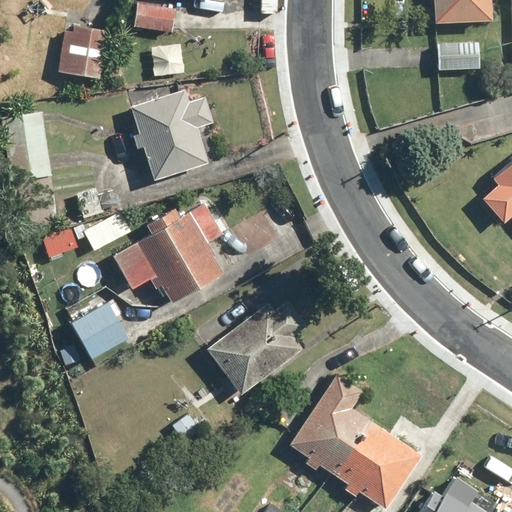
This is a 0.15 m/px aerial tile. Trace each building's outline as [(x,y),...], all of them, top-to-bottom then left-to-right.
[(483,28),(482,0),(428,0),(429,29),(483,28)] [(171,10),(132,4),(129,29),(168,34),(171,10)] [(103,31),(60,25),(53,75),(96,81),(103,31)] [(475,42),(432,44),(433,71),(477,68),(475,42)] [(180,91),(124,108),(148,185),(204,167),(192,130),(211,123),(202,98),(184,104),(180,91)] [(38,111),(0,115),(0,142),(5,182),(46,176),(38,111)] [(511,157),(489,177),(511,204),(511,157)] [(113,185),(72,197),(78,220),(119,209),(113,185)] [(219,276),(201,247),(220,235),(201,204),(108,260),(127,291),(150,278),(168,308),(219,276)] [(120,214),(80,234),(87,250),(128,230),(120,214)] [(263,306),(200,353),(235,400),(300,351),(291,339),(305,328),(284,301),(268,313),(263,306)] [(104,302),(66,321),(85,360),(123,340),(104,302)] [(286,446),(307,460),(303,466),(375,511),(384,511),(421,455),(351,411),(362,394),(332,375),(286,446)] [(7,416),(9,436),(40,434),(38,413),(7,416)] [(208,445),(188,417),(170,430),(181,444),(187,439),(197,453),(208,445)] [(476,511),(444,491),(440,497),(431,491),(416,511),(476,511)]
